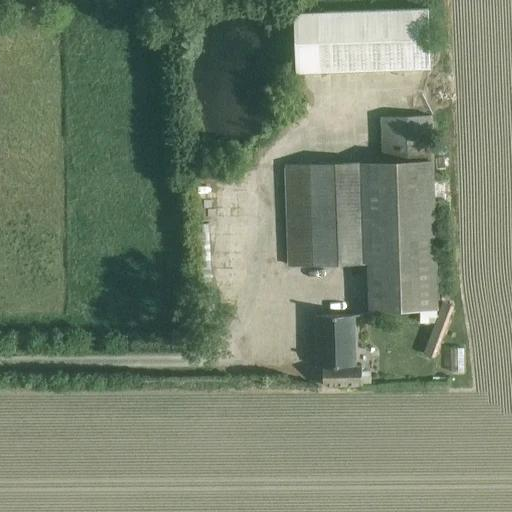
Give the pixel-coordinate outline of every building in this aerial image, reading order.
[(319,12),(296,13),(297,72),(321,71),(430,68),(428,9),(319,12)] [(421,310),(438,309),(432,116),(381,118),(383,162),(286,166),(289,265),(369,263),(370,312),(421,310)] [(435,322),(424,353),(434,356),(453,305),(443,301),(438,313),(435,322)] [(438,309),(421,310),(421,323),(435,322),(438,313),(438,309)] [(324,386),(363,385),(362,365),(357,365),(356,315),(316,315),(317,366),(318,366),(318,367),(323,367),(324,386)] [(459,343),(446,343),(447,366),(460,365),(459,343)]
